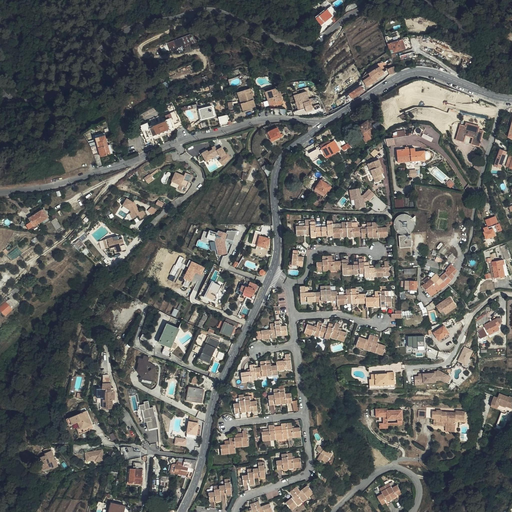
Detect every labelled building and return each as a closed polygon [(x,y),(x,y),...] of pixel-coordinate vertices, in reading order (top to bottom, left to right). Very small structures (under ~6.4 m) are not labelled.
[(326,11),(316,18),(321,25),(331,17),(326,12),(326,11)] [(192,34),(168,43),(171,51),(195,42),(192,34)] [(399,40),(387,44),(389,50),(393,49),(394,52),(405,48),(402,39),(399,40)] [(399,56),(401,61),(412,58),(415,58),(415,56),(414,53),(412,52),(399,56)] [(374,66),(361,75),(361,76),(364,80),(370,76),(369,73),(376,69),(374,66)] [(370,76),(364,80),(365,82),(364,83),(366,86),(378,78),(377,77),(383,72),(380,67),(376,69),(369,73),(370,76)] [(352,99),(366,90),(366,87),(364,89),(363,87),(361,88),(361,87),(350,95),(352,99)] [(277,88),(276,88),(265,92),(267,97),(270,106),(276,103),(277,105),(282,104),(281,100),(282,100),(280,93),(279,93),(277,88)] [(255,106),(249,89),(235,94),(241,111),(249,109),(255,106)] [(294,95),(296,102),(299,101),(301,108),(305,107),(306,111),(312,109),(307,91),(294,95)] [(199,109),(202,120),(214,117),(212,107),(211,106),(199,109)] [(445,125),(449,118),(443,115),(439,122),(445,125)] [(173,127),(171,121),(173,120),(172,116),(165,119),(166,121),(149,128),(148,125),(141,127),(143,132),(147,131),(152,143),(156,141),(153,136),(173,127)] [(367,119),(356,126),(361,133),(362,132),(365,136),(362,137),(365,141),(372,136),(377,132),(376,131),(381,128),(377,122),(371,126),(367,119)] [(478,131),(479,127),(462,122),(457,140),(464,142),(466,135),(468,136),(468,134),(472,135),(471,136),(474,137),(472,144),(479,146),(483,132),(478,131)] [(424,132),(426,128),(420,125),(419,126),(418,126),(416,128),(414,133),(419,136),(422,131),(424,132)] [(282,136),(277,127),(267,132),(271,140),(282,136)] [(472,145),(472,144),(474,137),(471,136),(472,135),(468,134),(468,136),(466,135),(464,142),(463,142),(472,145)] [(105,155),(110,154),(108,145),(105,135),(95,138),(101,157),(105,155)] [(322,148),(325,153),(327,157),(339,150),(334,141),(331,142),(322,148)] [(201,154),(205,159),(209,157),(211,158),(219,154),(221,158),(219,161),(222,164),(230,157),(226,154),(225,155),(221,147),(217,150),(215,146),(211,148),(212,150),(208,152),(207,150),(201,154)] [(312,160),(325,153),(322,148),(321,146),(308,153),(312,160)] [(425,151),(424,151),(415,151),(415,148),(397,150),(398,161),(425,159),(426,158),(427,158),(427,157),(428,157),(428,156),(428,155),(428,154),(428,153),(427,152),(426,151),(425,151)] [(504,164),(501,153),(493,156),(495,163),(499,162),(500,165),(504,164)] [(261,157),(257,160),(262,167),(266,164),(261,157)] [(383,178),(380,167),(382,166),(379,159),(369,163),(369,165),(365,166),(368,172),(372,171),(373,174),(376,181),(381,180),(380,178),(383,178)] [(262,167),(266,173),(270,170),(266,164),(262,167)] [(174,173),(170,182),(176,184),(179,185),(177,190),(183,193),(187,183),(188,183),(191,177),(184,173),(182,177),(174,173)] [(148,183),(153,179),(150,174),(145,177),(148,183)] [(331,182),(333,180),(325,174),(323,176),(331,182)] [(319,178),(313,188),(315,190),(316,187),(321,180),(319,178)] [(316,187),(315,190),(324,196),(325,196),(327,194),(331,187),(323,182),(325,180),(322,178),(321,180),(316,187)] [(361,188),(350,190),(351,197),(353,196),(354,200),(355,208),(365,207),(363,199),(365,198),(367,200),(374,195),(369,189),(362,193),(361,188)] [(404,207),(403,198),(396,199),(396,207),(404,207)] [(139,212),(136,206),(134,206),(132,205),(133,203),(127,199),(122,205),(129,210),(131,212),(129,213),(132,219),(137,216),(139,220),(146,217),(142,210),(139,212)] [(148,210),(153,216),(158,211),(153,206),(148,210)] [(30,222),(29,222),(25,225),(27,230),(32,227),(46,218),(48,217),(44,210),(42,211),(29,219),(30,222)] [(495,216),(486,220),(488,228),(487,227),(484,228),(485,232),(484,232),(486,239),(495,235),(495,233),(502,231),(499,223),(498,224),(495,216)] [(62,227),(57,218),(52,220),(57,229),(62,227)] [(307,221),(307,219),(302,219),(302,224),(293,225),(293,234),(301,234),(301,232),(300,229),(302,229),(302,232),(307,232),(307,221)] [(315,236),(319,236),(319,227),(313,227),(312,221),(307,221),(307,232),(308,234),(313,234),(313,231),(315,231),(315,236)] [(319,227),(319,236),(323,236),(323,231),(325,231),(325,233),(330,233),(330,228),(330,221),(324,221),(324,226),(319,227)] [(330,235),(330,236),(338,236),(338,231),(339,231),(339,234),(345,234),(344,222),(339,222),(339,227),(330,228),(330,233),(330,235)] [(344,222),(345,234),(350,234),(350,230),(352,230),(353,236),(360,235),(360,229),(360,226),(357,227),(356,224),(354,224),(354,227),(350,227),(350,222),(344,222)] [(360,235),(360,238),(365,237),(365,232),(367,232),(367,235),(372,235),(371,222),(366,223),(366,228),(360,229),(360,235)] [(377,222),(371,222),(372,235),(379,235),(379,237),(387,237),(387,227),(381,228),(377,228),(377,222)] [(207,238),(209,233),(204,231),(201,240),(199,239),(199,240),(208,243),(210,243),(209,244),(210,244),(211,239),(207,238)] [(234,241),(237,231),(227,231),(227,233),(219,231),(218,233),(209,231),(209,233),(207,238),(211,239),(215,241),(217,250),(218,249),(219,255),(227,254),(225,241),(226,239),(234,241)] [(267,247),(270,239),(265,237),(266,236),(264,235),(264,237),(260,236),(261,233),(256,232),(252,243),(267,247)] [(117,236),(106,239),(109,247),(110,251),(114,250),(115,253),(121,251),(119,244),(123,243),(122,239),(118,240),(117,236)] [(414,244),(411,244),(410,236),(399,236),(400,246),(411,245),(411,249),(414,249),(414,244)] [(504,246),(502,247),(506,259),(511,257),(508,249),(506,250),(504,246)] [(441,247),(437,260),(442,262),(446,248),(441,247)] [(300,263),(303,264),(304,256),(298,255),(299,249),(293,248),(293,250),(292,250),(291,252),(290,255),(292,256),(292,260),(290,259),(289,264),(291,263),(292,261),(297,262),(296,264),(298,264),(300,265),(300,263)] [(453,264),(457,258),(452,253),(447,259),(450,262),(453,264)] [(326,271),(325,257),(320,257),(321,263),(315,263),(315,274),(320,274),(320,273),(320,272),(326,271)] [(330,257),(325,257),(326,271),(332,271),(332,272),(341,272),(340,261),(331,262),(330,257)] [(362,262),(362,258),(356,259),(357,264),(351,265),(352,275),(356,275),(356,269),(357,269),(357,273),(363,273),(362,262)] [(352,275),(351,265),(345,265),(344,259),(340,260),(340,261),(341,272),(341,274),(345,274),(346,275),(348,275),(348,276),(352,275)] [(504,259),(489,262),(489,264),(492,264),(495,278),(505,276),(502,265),(505,264),(504,259)] [(202,274),(205,267),(190,260),(187,265),(190,267),(184,277),(192,281),(196,272),(202,274)] [(384,266),(374,266),(375,276),(383,275),(383,273),(389,273),(388,260),(383,261),(384,266)] [(375,276),(374,266),(368,267),(367,262),(362,262),(363,273),(363,275),(368,274),(368,271),(370,271),(370,276),(375,276)] [(491,274),(485,275),(486,280),(495,278),(492,264),(489,264),(491,274)] [(451,280),(456,271),(453,267),(451,265),(444,272),(445,273),(440,278),(437,281),(442,288),(447,284),(451,280)] [(437,281),(440,278),(437,275),(438,274),(436,273),(430,271),(428,274),(432,278),(422,286),(425,289),(426,289),(437,281)] [(416,282),(417,281),(408,280),(408,277),(405,277),(404,288),(410,288),(410,291),(416,292),(417,284),(416,282)] [(215,302),(223,286),(216,283),(213,281),(205,296),(208,298),(206,303),(209,305),(210,304),(212,305),(214,301),(215,302)] [(431,297),(442,288),(437,281),(426,289),(431,297)] [(248,287),(243,285),(240,290),(246,292),(253,295),(258,285),(250,282),(248,287)] [(329,287),(324,288),(325,300),(330,300),(330,297),(331,297),(331,301),(336,301),(336,297),(336,293),(330,293),(329,287)] [(313,295),(314,304),(319,303),(318,298),(320,298),(320,301),(325,300),(324,288),(319,288),(319,294),(313,295)] [(306,304),(314,304),(313,295),(304,295),(303,290),(298,291),(299,302),(304,301),(304,299),(306,299),(306,303),(306,304)] [(336,301),(337,306),(344,305),(344,300),(345,299),(346,303),(351,302),(350,290),(344,291),(345,296),(336,297),(336,301)] [(355,290),(350,290),(351,302),(356,302),(356,299),(357,299),(358,304),(365,303),(365,298),(365,294),(355,295),(355,290)] [(381,303),(381,305),(386,305),(386,301),(387,301),(388,306),(392,306),(391,296),(385,297),(385,290),(379,291),(381,303)] [(365,303),(366,306),(373,306),(373,300),(374,300),(375,304),(381,303),(379,291),(374,291),(374,297),(365,298),(365,303)] [(14,295),(11,293),(7,296),(9,298),(0,306),(0,309),(5,315),(13,308),(11,307),(17,301),(13,296),(14,295)] [(451,297),(437,306),(441,312),(444,310),(449,306),(452,310),(457,306),(451,297)] [(402,317),(401,310),(395,310),(396,313),(392,313),(392,318),(402,317)] [(490,320),(488,317),(491,316),(489,312),(488,313),(488,314),(486,315),(487,316),(483,318),(482,315),(476,318),(479,324),(480,323),(480,324),(490,320)] [(201,327),(204,321),(205,321),(207,316),(204,315),(201,320),(201,319),(197,326),(201,327)] [(236,326),(238,322),(227,317),(225,321),(235,326),(236,326)] [(480,338),(489,334),(498,330),(496,326),(503,322),(501,317),(484,325),(485,327),(477,332),(480,338)] [(449,333),(446,329),(454,323),(451,319),(446,323),(432,327),(434,333),(439,340),(449,333)] [(280,320),(275,320),(275,322),(277,334),(281,333),(281,330),(283,330),(283,335),(288,334),(287,325),(280,325),(280,320)] [(235,326),(225,321),(225,322),(222,328),(220,331),(230,335),(235,326)] [(272,336),(277,336),(277,334),(275,322),(270,323),(271,329),(262,330),(263,340),(270,339),(270,333),(272,333),(272,336)] [(312,334),(317,336),(317,335),(321,327),(321,325),(322,324),(317,322),(315,327),(306,324),(303,333),(310,336),(312,330),(314,331),(312,334)] [(327,329),(321,327),(317,335),(322,337),(323,332),(325,332),(324,336),(330,337),(334,325),(329,323),(327,327),(327,329)] [(340,325),(335,323),(334,325),(330,337),(336,340),(336,338),(343,341),(347,333),(338,330),(340,325)] [(167,324),(159,341),(166,344),(170,345),(172,341),(170,340),(171,338),(173,338),(177,328),(167,324)] [(198,333),(191,348),(202,353),(199,359),(209,364),(219,342),(198,333)] [(368,351),(374,336),(369,335),(367,340),(359,337),(355,346),(363,348),(362,349),(368,351)] [(425,346),(425,335),(407,335),(407,347),(418,347),(418,346),(425,346)] [(379,338),(374,336),(368,351),(375,354),(375,353),(382,355),(385,346),(377,343),(379,338)] [(465,346),(458,361),(467,365),(473,350),(465,346)] [(283,360),(277,361),(277,365),(278,370),(285,369),(285,365),(286,365),(286,367),(292,366),(290,354),(285,354),(286,357),(283,357),(283,360)] [(138,366),(147,368),(148,364),(149,360),(150,357),(144,355),(143,358),(140,357),(138,362),(139,362),(138,366)] [(266,361),(267,374),(268,374),(274,373),(274,374),(278,374),(278,370),(277,365),(272,365),(271,360),(266,361)] [(255,368),(256,376),(258,376),(260,375),(267,374),(266,361),(261,362),(262,367),(255,368)] [(255,368),(255,365),(250,365),(251,372),(241,373),(242,382),(250,381),(250,376),(251,375),(252,379),(256,379),(256,377),(256,376),(255,368)] [(449,375),(439,370),(438,372),(437,373),(433,373),(419,375),(419,377),(415,377),(416,385),(425,384),(425,382),(436,381),(436,380),(442,379),(445,382),(449,375)] [(384,375),(381,375),(372,375),(372,379),(374,379),(374,385),(389,384),(389,381),(396,381),(395,373),(388,374),(384,375)] [(374,379),(372,379),(370,379),(371,390),(396,388),(396,384),(389,384),(374,385),(374,379)] [(201,403),(203,391),(200,391),(200,390),(198,389),(197,390),(189,389),(188,401),(201,403)] [(283,389),(278,390),(279,402),(284,402),(284,399),(285,399),(286,404),(291,403),(290,394),(284,394),(283,389)] [(279,402),(278,390),(273,391),(273,396),(268,397),(268,406),(273,405),(273,401),(274,400),(274,403),(279,402)] [(499,392),(495,391),(492,399),(499,401),(499,400),(506,402),(507,401),(511,402),(511,390),(510,392),(503,390),(502,393),(499,392)] [(246,411),(244,398),(239,399),(239,404),(233,405),(234,414),(238,413),(238,409),(239,409),(239,411),(246,411)] [(249,398),(244,398),(246,411),(251,410),(250,407),(252,407),(252,412),(257,411),(256,402),(250,403),(249,398)] [(154,407),(150,407),(149,400),(144,401),(145,403),(140,404),(141,409),(143,409),(145,418),(145,421),(148,421),(149,428),(158,427),(156,415),(156,416),(154,407)] [(400,408),(392,408),(386,409),(386,407),(370,408),(371,416),(378,416),(378,414),(382,413),(382,415),(383,421),(383,422),(387,422),(387,418),(396,417),(397,421),(401,420),(400,408)] [(435,408),(425,408),(425,415),(433,416),(433,422),(445,423),(445,425),(454,425),(454,417),(454,415),(463,415),(463,409),(463,407),(454,407),(454,409),(440,408),(441,407),(435,407),(435,408)] [(470,409),(463,409),(463,415),(454,415),(454,417),(470,417),(470,409)] [(87,412),(83,414),(88,429),(92,427),(87,412)] [(88,429),(83,414),(67,419),(70,426),(77,423),(79,428),(76,429),(79,435),(89,432),(88,429)] [(199,419),(191,415),(186,437),(196,439),(197,434),(200,435),(200,431),(201,427),(198,426),(199,423),(198,423),(199,419)] [(289,422),(284,423),(286,436),(291,435),(291,438),(299,436),(297,427),(290,428),(289,422)] [(280,429),(272,431),(273,438),(273,440),(282,439),(281,436),(286,436),(284,423),(279,424),(280,429)] [(273,438),(272,431),(271,425),(266,426),(267,431),(260,432),(261,442),(269,441),(268,438),(273,438)] [(235,437),(236,447),(244,446),(244,444),(250,443),(248,431),(243,432),(243,436),(235,437)] [(176,437),(175,443),(185,445),(186,439),(176,437)] [(236,450),(236,447),(235,437),(230,438),(231,443),(221,445),(222,454),(230,453),(230,451),(236,450)] [(324,463),(329,451),(313,448),(313,450),(318,452),(315,459),(324,463)] [(105,460),(103,450),(86,452),(87,460),(96,459),(97,461),(105,460)] [(287,464),(285,452),(280,453),(280,458),(274,459),(275,468),(280,467),(279,462),(281,462),(281,465),(287,464)] [(290,452),(285,452),(287,464),(291,464),(292,466),(299,465),(298,455),(291,456),(290,452)] [(55,460),(56,460),(53,454),(49,456),(47,457),(48,459),(43,461),(47,468),(45,469),(47,473),(54,470),(55,472),(61,470),(57,463),(55,464),(53,461),(55,460)] [(193,468),(195,468),(197,462),(184,459),(183,461),(195,463),(193,468)] [(258,467),(252,467),(253,476),(258,476),(257,471),(258,471),(259,474),(265,473),(263,460),(257,461),(258,467)] [(195,463),(183,461),(183,463),(178,462),(177,465),(176,464),(176,466),(171,465),(170,472),(186,475),(188,467),(193,468),(195,463)] [(134,469),(130,469),(129,483),(143,484),(143,478),(142,478),(142,469),(141,469),(141,463),(135,462),(134,469)] [(253,476),(252,467),(246,468),(247,474),(242,474),(243,483),(246,483),(246,478),(247,478),(247,480),(253,480),(253,476)] [(224,484),(219,485),(219,493),(224,493),(223,487),(225,487),(225,490),(231,489),(230,478),(224,479),(224,484)] [(219,493),(219,485),(214,485),(214,491),(209,492),(209,501),(214,500),(213,495),(215,495),(215,498),(220,498),(219,493)] [(293,489),(301,499),(306,495),(307,497),(313,492),(308,485),(300,490),(297,486),(293,489)] [(394,490),(394,489),(391,490),(389,485),(380,490),(379,491),(382,495),(376,498),(381,507),(386,504),(385,501),(393,497),(394,495),(394,490)] [(397,487),(394,489),(394,490),(394,495),(393,497),(394,496),(396,499),(401,496),(397,487)] [(296,503),(301,499),(293,489),(290,492),(293,497),(286,503),(291,510),(298,505),(296,503)] [(166,503),(170,493),(164,492),(160,502),(166,503)] [(394,496),(393,497),(388,506),(397,501),(396,499),(394,496)] [(388,506),(393,497),(385,501),(386,504),(387,506),(388,506)] [(259,500),(254,502),(257,511),(264,511),(272,511),(270,502),(260,505),(259,500)] [(242,511),(257,511),(254,502),(250,503),(251,508),(242,511)] [(123,511),(125,506),(112,503),(110,511),(111,511),(110,511),(123,511)]
